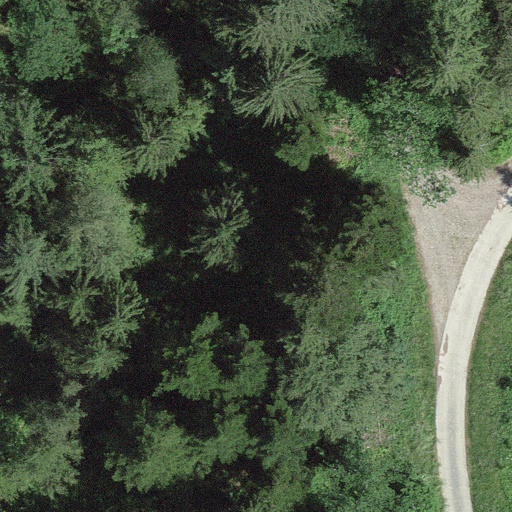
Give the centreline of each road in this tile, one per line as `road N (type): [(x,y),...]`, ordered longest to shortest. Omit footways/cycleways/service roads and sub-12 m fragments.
road 1 (track): [(464,511),(455,385),(459,280),(511,198)]
road 2 (track): [(401,0),(421,180),(459,280)]
